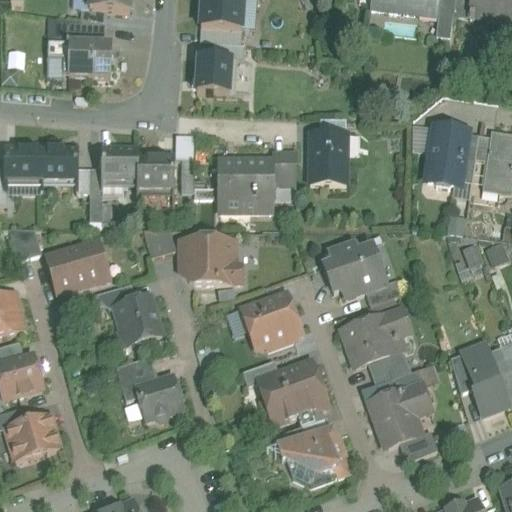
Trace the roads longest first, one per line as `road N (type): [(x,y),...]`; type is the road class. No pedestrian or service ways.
road 1 (residential): [(303,288),(378,502)]
road 2 (residential): [(28,284),(87,484)]
road 3 (residential): [(166,453),(194,439),(201,411),(165,285)]
road 4 (residential): [(0,107),(165,119)]
road 5 (residential): [(378,502),(511,448)]
